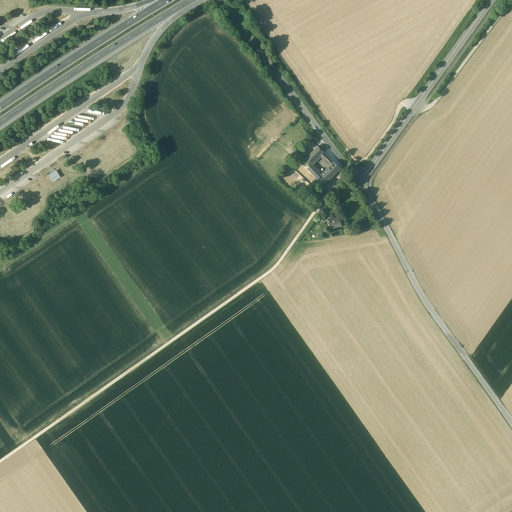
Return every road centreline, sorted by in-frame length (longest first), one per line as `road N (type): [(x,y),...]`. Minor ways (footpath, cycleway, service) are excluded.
road 1 (track): [(511,1),(434,102),(402,104),(361,161),(239,0)]
road 2 (track): [(0,465),(272,270),(302,230)]
road 3 (tertiary): [(359,182),(425,298),(511,423)]
road 4 (tertiary): [(491,0),(359,182)]
road 5 (motorway): [(0,122),(180,5)]
road 6 (tertiary): [(222,0),(349,168)]
road 7 (motorway): [(166,0),(0,106)]
